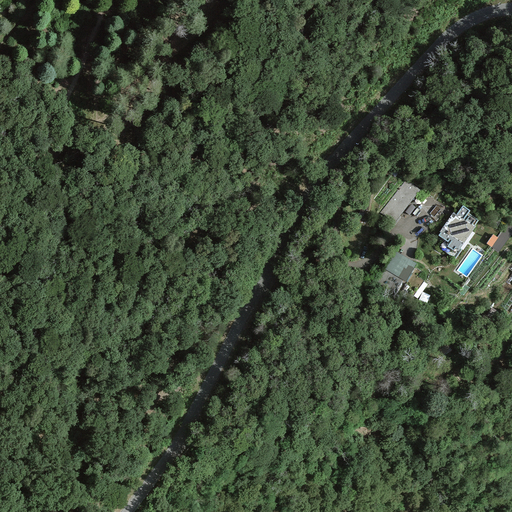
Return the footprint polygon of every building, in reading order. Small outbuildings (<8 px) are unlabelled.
[(419,189),(405,179),(380,214),(393,224),(419,189)] [(453,212),(439,232),(440,233),(438,236),(449,243),(447,247),(453,251),(455,249),(458,251),(459,249),(461,250),(462,250),(463,250),(474,234),(471,232),(475,227),(474,226),(478,220),(468,213),(469,211),(462,206),(456,215),(453,212)] [(511,232),(511,228),(506,225),(497,238),(492,235),(486,244),(498,253),(511,232)] [(362,246),(357,254),(362,256),(366,248),(362,246)] [(416,265),(396,253),(385,270),(405,283),(416,265)] [(500,315),(491,309),(483,321),(491,327),(500,315)]
